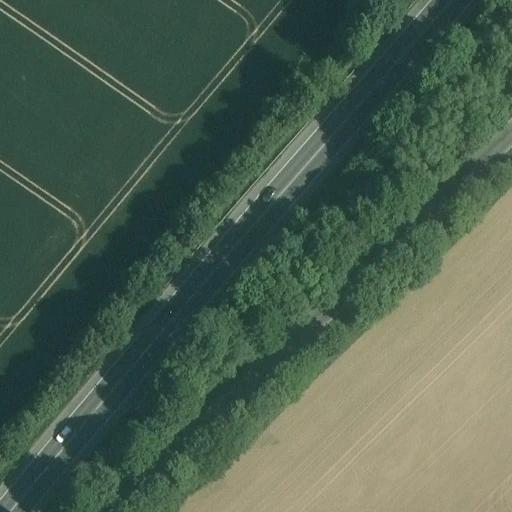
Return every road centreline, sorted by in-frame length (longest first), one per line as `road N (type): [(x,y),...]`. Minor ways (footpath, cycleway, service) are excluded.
road 1 (primary): [(454,0),(11,511)]
road 2 (primary): [(123,511),(511,138)]
